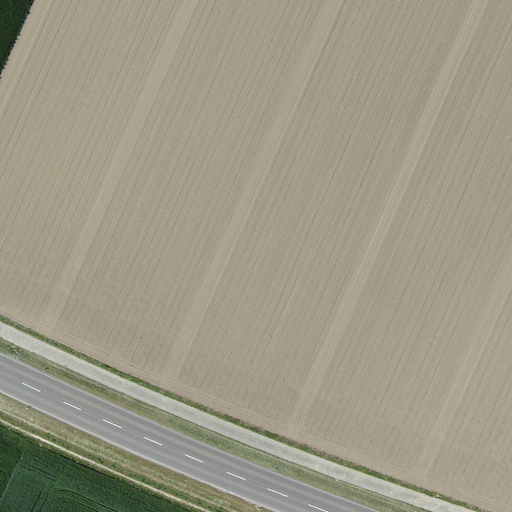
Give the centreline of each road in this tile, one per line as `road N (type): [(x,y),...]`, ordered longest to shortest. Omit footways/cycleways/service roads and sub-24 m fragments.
road 1 (track): [(455,511),(242,435),(0,328)]
road 2 (secondary): [(0,372),(328,511)]
road 3 (track): [(222,511),(0,414)]
